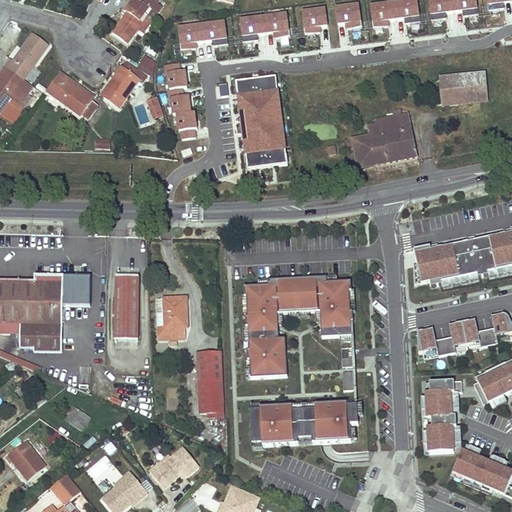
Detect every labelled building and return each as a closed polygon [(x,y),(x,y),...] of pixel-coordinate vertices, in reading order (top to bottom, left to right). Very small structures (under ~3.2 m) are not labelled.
[(157,4),(160,0),(133,0),(130,5),(147,18),(157,4)] [(446,15),(463,13),(463,18),(478,16),(476,0),(428,0),(432,22),(447,20),(446,15)] [(504,4),(511,3),(511,0),(487,0),(489,12),(505,10),(504,4)] [(421,24),(418,1),(371,8),(373,30),(389,28),(388,22),(405,20),(405,26),(421,24)] [(163,8),(157,4),(147,18),(153,22),(163,8)] [(113,35),(127,45),(138,31),(147,18),(130,5),(125,12),(128,14),(113,35)] [(362,29),(359,7),(336,10),(338,26),(346,25),(347,31),(362,29)] [(328,27),(326,11),(302,14),(305,36),(320,34),(320,28),(328,27)] [(290,38),(287,16),(240,22),(243,44),(259,42),(258,36),(274,34),(275,40),(290,38)] [(153,22),(147,18),(138,31),(143,35),(153,22)] [(196,44),(212,42),(213,48),(228,46),(226,24),(178,30),(181,52),(197,50),(196,44)] [(6,68),(23,81),(49,46),(34,35),(14,63),(11,61),(6,68)] [(145,47),(144,53),(156,56),(157,49),(145,47)] [(104,98),(119,109),(140,81),(143,84),(147,78),(135,70),(134,70),(126,64),(123,69),(121,68),(116,76),(119,78),(104,98)] [(197,131),(196,122),(195,122),(194,114),(191,115),(189,98),(183,99),(182,90),(187,90),(186,73),(180,74),(179,65),(165,67),(167,76),(168,76),(170,92),(169,92),(171,100),(172,100),(174,117),(178,116),(180,133),(181,133),(183,141),(196,139),(194,131),(197,131)] [(153,74),(140,66),(137,69),(150,77),(153,78),(153,74)] [(0,81),(0,113),(18,89),(27,96),(33,88),(23,81),(6,68),(1,75),(4,77),(0,81)] [(98,105),(93,102),(65,82),(67,79),(60,74),(47,92),(87,120),(98,105)] [(488,102),(485,75),(456,78),(458,105),(488,102)] [(101,96),(104,98),(119,78),(116,76),(101,96)] [(458,105),(456,78),(441,79),(443,107),(458,105)] [(65,82),(93,102),(95,99),(67,79),(65,82)] [(288,166),(286,150),(284,150),(282,137),(284,137),(276,79),(237,84),(239,101),(263,98),(264,102),(241,105),(245,134),(263,132),(263,125),(266,124),(268,135),(245,138),(247,154),(246,154),(248,171),(288,166)] [(42,94),(33,88),(27,96),(30,98),(28,101),(34,105),(42,94)] [(22,104),(16,99),(13,104),(19,108),(22,104)] [(157,99),(149,102),(156,121),(163,118),(157,99)] [(369,138),(374,166),(417,158),(409,115),(402,117),(401,111),(393,112),(394,118),(375,122),(376,126),(367,127),(369,138)] [(354,141),(359,169),(374,166),(369,138),(354,141)] [(110,150),(111,142),(96,141),(95,149),(110,150)] [(335,147),(328,149),(329,157),(336,156),(335,147)] [(511,230),(504,232),(505,235),(475,241),(474,238),(467,240),(468,243),(438,249),(437,246),(414,251),(418,267),(415,267),(416,287),(430,284),(432,289),(442,286),(441,283),(478,275),(479,279),(489,277),(488,273),(511,268),(511,230)] [(490,279),(511,274),(511,268),(488,273),(489,277),(490,279)] [(443,289),(479,282),(479,279),(478,275),(441,283),(442,286),(443,289)] [(90,306),(91,277),(36,277),(36,283),(0,282),(0,335),(21,336),(20,349),(34,350),(34,354),(62,354),(63,304),(90,306)] [(139,278),(116,278),(116,304),(115,317),(115,341),(138,342),(139,278)] [(351,313),(350,292),(352,292),(351,283),(338,284),(328,284),(327,279),(268,282),(268,287),(258,288),(244,289),(245,298),(247,298),(248,319),(246,319),(246,328),(248,328),(250,352),(248,352),(248,362),(250,362),(251,380),(288,378),(287,355),(284,356),(284,351),(286,351),(286,340),(279,341),(279,332),(276,332),(276,327),(279,327),(278,315),(283,315),(289,315),(310,314),(316,313),(321,313),(321,324),(324,324),(324,330),(322,330),(322,339),(341,338),(352,338),(352,323),(354,323),(353,313),(351,313)] [(188,329),(186,300),(158,301),(160,341),(185,341),(185,330),(188,329)] [(498,345),(496,338),(511,335),(511,325),(509,319),(507,317),(505,316),(502,316),(492,318),(494,330),(478,333),(475,321),(475,322),(470,323),(469,323),(455,326),(456,326),(450,327),(452,339),(436,343),(433,330),(433,331),(423,333),(418,334),(419,355),(432,352),(438,351),(439,358),(456,355),(455,349),(460,348),(474,345),(480,343),(481,349),(498,345)] [(354,369),(353,349),(342,350),(343,369),(354,369)] [(38,373),(41,368),(0,350),(0,356),(12,361),(22,366),(38,373)] [(207,420),(218,419),(218,422),(224,422),(221,353),(197,354),(200,416),(207,416),(207,420)] [(9,376),(22,366),(12,361),(3,368),(9,376)] [(478,384),(511,367),(511,361),(476,379),(478,384)] [(511,367),(478,384),(474,386),(484,407),(493,403),(504,397),(511,393),(511,367)] [(355,392),(354,373),(343,374),(344,393),(355,392)] [(452,411),(451,398),(451,395),(462,395),(462,383),(425,385),(426,397),(428,396),(428,399),(429,409),(427,409),(428,421),(428,431),(430,431),(430,434),(430,443),(429,443),(430,455),(454,454),(454,445),(453,429),(457,429),(456,418),(452,418),(452,411)] [(14,395),(24,400),(29,392),(18,387),(14,395)] [(24,400),(39,408),(47,402),(47,401),(29,392),(24,400)] [(507,404),(504,397),(493,403),(496,410),(507,404)] [(460,411),(459,398),(451,398),(452,411),(460,411)] [(351,431),(351,426),(358,426),(358,417),(357,407),(347,407),(347,405),(337,405),(337,409),(332,410),(332,406),(315,407),(315,412),(293,413),(292,408),(276,409),(276,413),(271,413),(271,409),(261,409),(261,412),(250,413),(252,446),(262,446),(263,448),(299,446),(299,441),(313,440),(313,445),(351,443),(351,442),(351,431)] [(75,409),(66,421),(72,425),(80,412),(75,409)] [(80,412),(72,425),(82,432),(91,419),(80,412)] [(461,445),(461,429),(457,429),(453,429),(454,445),(461,445)] [(46,468),(26,443),(7,457),(12,464),(14,462),(21,471),(20,472),(28,482),(46,468)] [(116,449),(111,443),(104,448),(109,454),(116,449)] [(479,460),(482,453),(470,448),(467,455),(479,460)] [(183,449),(171,459),(169,456),(149,473),(164,491),(180,478),(183,475),(185,478),(187,479),(200,468),(183,449)] [(467,455),(463,453),(454,474),(494,492),(511,499),(511,488),(509,487),(511,480),(511,474),(503,470),(491,465),(479,460),(467,455)] [(503,470),(506,463),(494,458),(491,465),(503,470)] [(21,471),(14,462),(12,464),(20,473),(20,472),(21,471)] [(116,488),(102,500),(111,511),(123,511),(131,506),(140,498),(142,500),(148,495),(131,474),(124,479),(125,481),(116,488)] [(494,492),(454,474),(452,479),(492,496),(494,492)] [(81,493),(67,475),(51,489),(66,506),(81,493)] [(124,479),(115,487),(116,488),(125,481),(124,479)] [(220,502),(212,501),(216,487),(199,483),(194,506),(217,511),(220,502)] [(218,511),(254,511),(260,500),(232,488),(225,505),(227,506),(226,508),(224,508),(221,506),(218,511)] [(140,498),(131,506),(132,508),(142,500),(140,498)]
